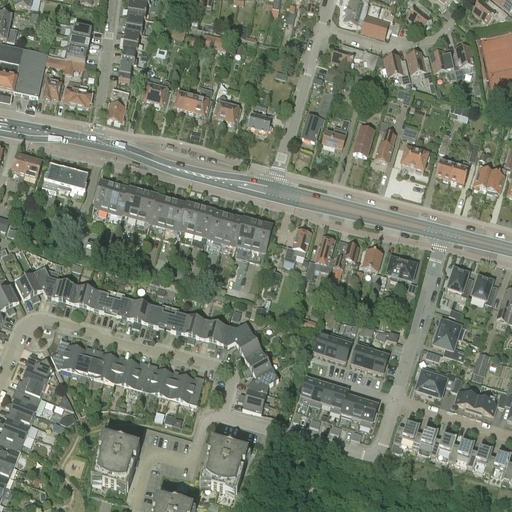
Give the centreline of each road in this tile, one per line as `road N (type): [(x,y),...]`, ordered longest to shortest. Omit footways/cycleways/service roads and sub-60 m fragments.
road 1 (residential): [(234,381),(228,369),(44,320),(29,323),(0,389)]
road 2 (residential): [(396,402),(377,456),(225,418)]
road 3 (primary): [(271,191),(92,142)]
road 4 (primary): [(271,191),(300,206),(442,234)]
road 5 (primary): [(442,234),(303,192),(271,191)]
road 6 (residential): [(442,234),(396,402)]
road 7 (residential): [(320,31),(382,49),(434,41),(469,0)]
road 8 (residential): [(271,191),(320,31)]
road 9 (residential): [(225,418),(207,422),(197,463),(160,461),(150,500),(136,511)]
road 10 (residential): [(92,142),(114,0)]
road 11 (residential): [(396,402),(511,438)]
